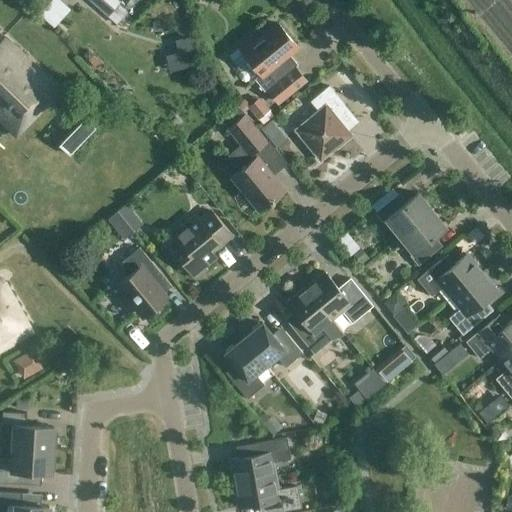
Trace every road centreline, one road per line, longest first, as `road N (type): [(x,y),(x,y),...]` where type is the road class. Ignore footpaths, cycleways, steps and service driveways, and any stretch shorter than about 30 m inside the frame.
road 1 (residential): [(168,398),(158,342),(426,123)]
road 2 (residential): [(168,398),(92,411),(85,511)]
road 3 (residential): [(426,123),(324,0)]
road 4 (residential): [(511,225),(426,123)]
